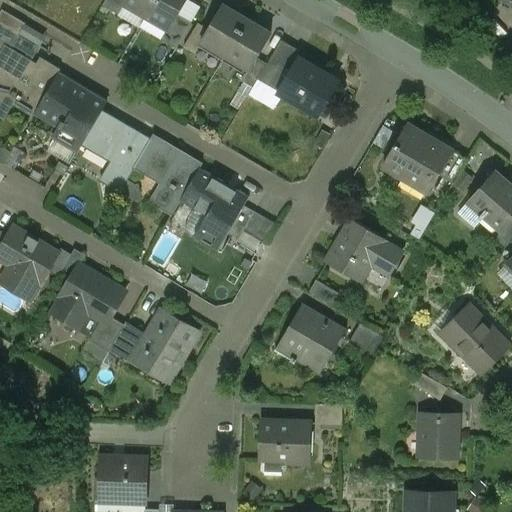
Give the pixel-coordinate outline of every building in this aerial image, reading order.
[(124,0),(105,0),(103,6),(118,15),(125,3),(123,2),(124,0)] [(155,0),(124,0),(123,2),(125,3),(146,15),(155,0)] [(185,0),(155,0),(146,15),(167,27),(169,28),(178,13),(185,0)] [(247,19),(223,5),(208,29),(201,41),(202,42),(225,56),(247,19)] [(26,24),(2,10),(0,14),(0,22),(20,34),(26,24)] [(192,21),(178,13),(169,28),(167,27),(160,39),(176,48),(192,21)] [(247,19),(225,56),(248,69),(249,70),(257,58),(271,33),(247,19)] [(20,34),(0,22),(0,54),(2,56),(5,51),(8,53),(20,34)] [(198,23),(183,47),(195,54),(202,42),(201,41),(208,29),(198,23)] [(301,52),(281,40),(268,61),(279,68),(288,73),(297,58),(298,58),(301,52)] [(8,53),(5,51),(2,56),(0,58),(0,107),(6,111),(12,100),(34,114),(35,112),(57,75),(59,71),(41,61),(38,67),(30,63),(28,66),(8,53)] [(257,58),(249,70),(248,69),(241,81),(253,88),(267,64),(257,58)] [(298,58),(297,58),(288,73),(279,68),(269,85),(320,115),(339,82),(298,58)] [(80,88),(57,75),(35,112),(61,127),(55,136),(78,150),(82,145),(102,111),(107,102),(81,86),(80,88)] [(151,139),(102,111),(82,145),(111,162),(100,180),(120,192),(134,168),(151,139)] [(452,151),(408,124),(383,165),(428,192),(438,174),(452,151)] [(180,153),(152,137),(151,139),(134,168),(160,183),(150,201),(172,214),(200,168),(201,166),(180,154),(180,153)] [(467,160),(452,151),(438,174),(453,183),(467,160)] [(249,196),(200,168),(181,201),(207,216),(194,237),(217,251),(228,233),(244,205),(249,196)] [(511,188),(493,172),(468,200),(485,215),(502,230),(504,231),(511,221),(511,188)] [(468,200),(458,212),(475,226),(485,215),(468,200)] [(244,205),(228,233),(239,239),(244,231),(254,211),(244,205)] [(264,217),(254,211),(244,231),(253,236),(264,217)] [(274,223),(264,217),(253,236),(263,242),(274,223)] [(385,239),(351,220),(327,261),(360,281),(372,261),(391,272),(402,253),(384,242),(385,239)] [(511,221),(504,231),(502,230),(498,235),(508,244),(511,240),(511,221)] [(59,252),(14,225),(8,235),(0,248),(0,259),(18,270),(8,286),(30,300),(59,252)] [(0,248),(8,235),(0,229),(0,248)] [(126,291),(80,264),(61,296),(61,297),(52,312),(73,324),(82,309),(101,320),(107,323),(111,316),(126,291)] [(341,294),(316,280),(309,292),(333,306),(341,294)] [(497,333),(468,304),(441,331),(482,373),(511,345),(498,332),(497,333)] [(320,316),(301,305),(282,338),(293,345),(288,354),(309,366),(318,352),(329,358),(346,328),(321,313),(320,316)] [(196,333),(162,313),(149,335),(135,359),(141,363),(169,379),(196,333)] [(107,323),(101,320),(89,339),(109,351),(125,325),(111,316),(107,323)] [(149,335),(127,322),(125,325),(109,351),(138,368),(141,363),(135,359),(149,335)] [(383,336),(360,322),(350,340),(373,353),(383,336)] [(447,388),(422,372),(414,385),(440,400),(447,388)] [(343,405),(316,404),(315,423),(342,424),(343,405)] [(458,413),(420,412),(420,440),(422,440),(422,457),(457,458),(458,413)] [(310,421),(262,420),(261,461),(261,470),(264,474),(282,474),(285,471),(286,462),(308,463),(310,421)] [(147,458),(124,457),(124,459),(101,459),(100,500),(145,502),(147,458)] [(455,511),(456,491),(405,489),(403,511),(455,511)]
